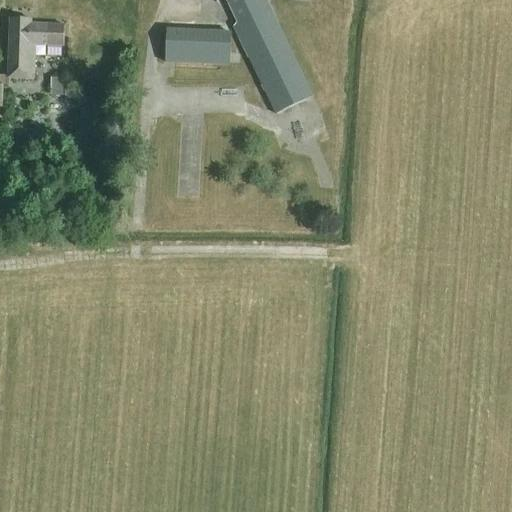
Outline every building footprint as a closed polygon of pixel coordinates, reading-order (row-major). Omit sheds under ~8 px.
[(313,98),(266,0),(214,0),(216,2),(220,0),(226,0),(238,25),(233,27),(275,115),(313,98)] [(63,26),(48,26),(31,25),(31,20),(9,20),(8,60),(12,61),(11,80),(34,81),(35,46),(62,47),(63,26)] [(168,31),(167,66),(230,68),(231,34),(168,31)] [(63,79),(49,79),(49,99),(63,99),(63,79)] [(77,91),(64,91),(65,101),(77,101),(77,91)]
